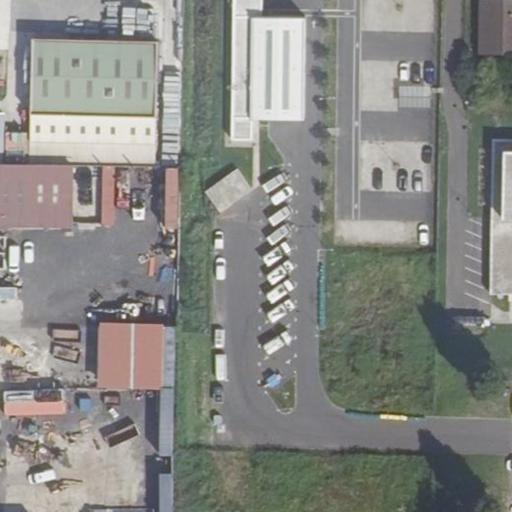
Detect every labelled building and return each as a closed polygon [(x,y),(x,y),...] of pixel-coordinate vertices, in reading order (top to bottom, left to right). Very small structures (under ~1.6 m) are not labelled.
[(266,0),(238,0),(236,142),(256,143),(256,121),(295,122),(308,122),(309,21),(296,21),(266,21),(266,0)] [(511,42),(511,14),(472,15),(472,64),(511,65),(511,42)] [(35,39),(34,167),(78,167),(157,168),(159,41),(35,39)] [(511,86),(482,86),(481,99),(511,99),(511,86)] [(511,142),(497,142),(495,295),(511,295),(511,142)] [(34,167),(0,166),(0,228),(77,230),(78,167),(34,167)] [(223,213),(256,190),(241,168),(208,191),(223,213)] [(172,391),(173,325),(108,324),(107,390),(172,391)]
